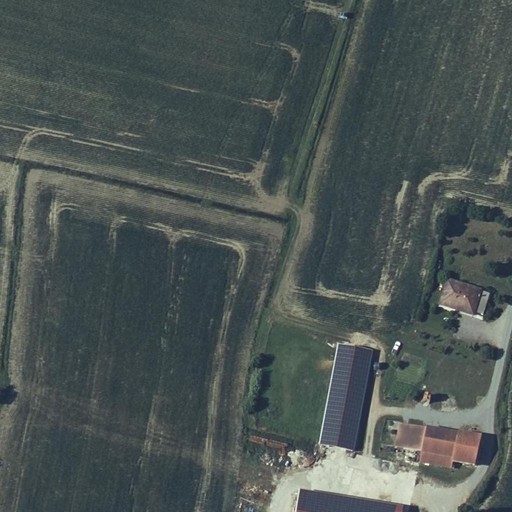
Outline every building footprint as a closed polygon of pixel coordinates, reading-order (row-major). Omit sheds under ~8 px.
[(481,287),(445,275),(436,303),(472,314),(481,287)] [(317,444),(351,451),(370,353),(338,346),(317,444)] [(432,397),(423,394),(421,402),(430,405),(432,397)] [(391,445),(447,454),(446,459),(473,462),(480,431),(397,414),(391,445)] [(403,511),(405,504),(300,489),(296,511),(403,511)]
